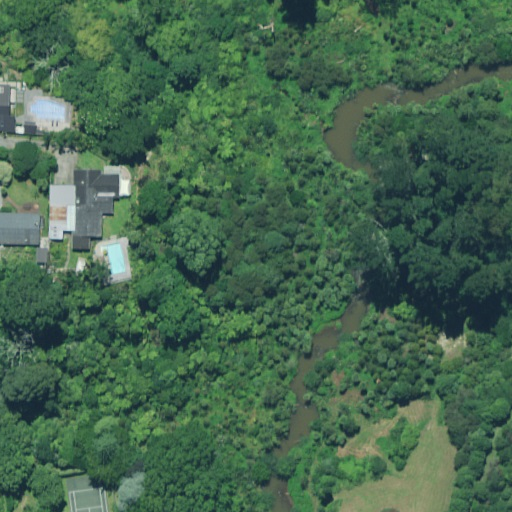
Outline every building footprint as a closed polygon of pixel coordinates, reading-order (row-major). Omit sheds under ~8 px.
[(0,117),(0,131),(16,132),(16,118),(0,117)] [(26,123),(25,134),(45,135),(45,124),(26,123)] [(110,173),(78,172),(78,188),(54,187),(52,240),(66,241),(66,232),(76,232),(75,250),(95,251),(96,238),(107,239),(110,173)] [(0,244),(41,246),(42,216),(0,214),(0,244)] [(107,278),(107,287),(135,288),(135,278),(107,278)]
